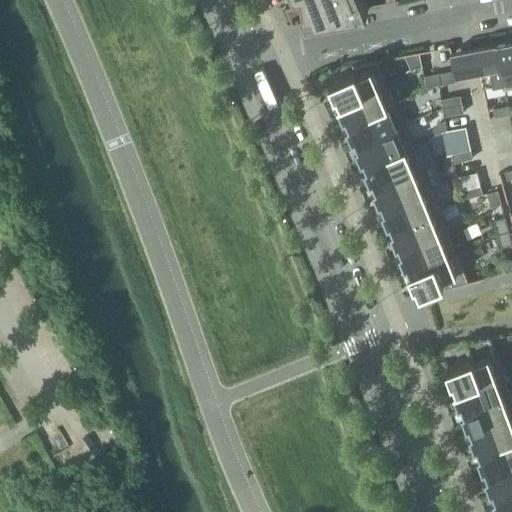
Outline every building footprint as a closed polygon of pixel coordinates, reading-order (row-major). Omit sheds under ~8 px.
[(293,0),(302,17),(369,6),(366,0),(293,0)] [(511,39),(496,43),(505,89),(511,87),(511,39)] [(455,75),(456,75),(480,70),(483,86),(503,82),(505,89),(496,43),(451,51),(454,70),(455,75)] [(339,100),(339,102),(386,82),(376,59),(373,60),(352,64),(354,69),(330,80),(336,93),(338,92),(341,99),(339,100)] [(454,70),(440,72),(442,84),(458,81),(456,75),(455,75),(454,70)] [(442,84),(440,72),(424,76),(426,87),(442,84)] [(348,121),(348,123),(395,103),(386,82),(339,102),(345,115),(347,114),(350,120),(348,121)] [(441,99),(442,107),(462,103),(460,95),(441,99)] [(357,142),(357,143),(403,124),(395,103),(348,123),(354,135),(356,134),(359,141),(357,142)] [(462,103),(442,107),(444,115),(463,112),(462,103)] [(493,108),(495,116),(510,114),(508,105),(493,108)] [(366,163),(366,164),(412,145),(403,124),(357,143),(363,156),(365,155),(368,162),(366,163)] [(449,146),(452,154),(471,149),(468,141),(449,146)] [(374,184),(375,185),(422,166),(412,145),(366,164),(372,177),(374,176),(377,183),(374,184)] [(471,149),(452,154),(454,162),(473,157),(471,149)] [(383,205),(384,207),(430,188),(422,166),(375,185),(380,198),(383,198),(385,204),(383,205)] [(480,185),(461,190),(464,199),(483,193),(480,185)] [(392,226),(392,228),(439,209),(430,188),(384,207),(389,220),(391,219),(394,225),(392,226)] [(498,190),(487,193),(491,206),(501,203),(498,190)] [(400,247),(401,249),(448,230),(439,209),(392,228),(398,241),(400,240),(402,246),(400,247)] [(494,220),(498,233),(509,231),(505,217),(494,220)] [(409,269),(410,270),(456,251),(448,230),(401,249),(406,262),(408,261),(411,268),(409,269)] [(511,243),(509,231),(498,233),(502,247),(511,244),(511,243)] [(456,251),(410,270),(415,283),(417,282),(420,291),(443,282),(445,287),(468,281),(456,251)] [(455,386),(455,387),(502,370),(490,337),(466,340),(472,356),(447,365),(452,379),(454,378),(457,385),(455,386)] [(463,407),(463,408),(510,391),(502,370),(455,387),(460,400),(462,400),(465,406),(463,407)] [(471,428),(471,430),(511,414),(511,395),(510,391),(463,408),(468,422),(471,421),(473,428),(471,428)] [(479,450),(479,451),(511,439),(511,414),(471,430),(476,443),(479,442),(481,449),(479,450)] [(486,471),(487,473),(511,463),(511,439),(479,451),(484,464),(486,464),(489,470),(486,471)] [(494,493),(495,494),(511,487),(511,463),(487,473),(492,486),(494,485),(496,492),(494,493)] [(511,511),(511,487),(495,494),(499,507),(502,507),(503,511),(511,511)]
